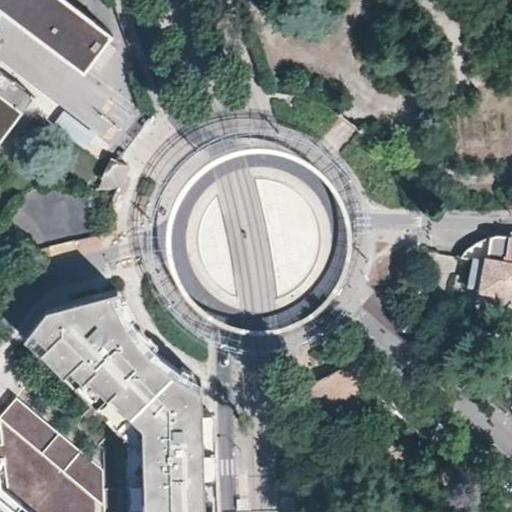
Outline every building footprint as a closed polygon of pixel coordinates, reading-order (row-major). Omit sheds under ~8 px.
[(113,35),(66,0),(0,0),(0,8),(83,72),(97,54),(113,35)] [(0,141),(35,96),(0,69),(0,141)] [(97,130),(64,105),(61,109),(53,120),(85,145),(94,134),(97,130)] [(120,183),(130,163),(119,158),(115,157),(106,174),(120,183)] [(511,234),(506,235),(493,236),(481,239),(470,245),(461,254),(473,256),(469,286),(511,294),(511,234)] [(211,511),(209,409),(201,409),(200,377),(192,374),(184,369),(177,365),(166,357),(157,350),(143,335),(132,320),(123,302),(117,287),(44,307),(22,335),(37,349),(39,348),(128,438),(129,511),(211,511)] [(300,384),(301,421),(328,417),(355,407),(374,385),(347,362),(341,366),(321,377),(300,384)] [(0,511),(102,511),(102,503),(62,469),(78,450),(14,396),(0,410),(0,511)]
